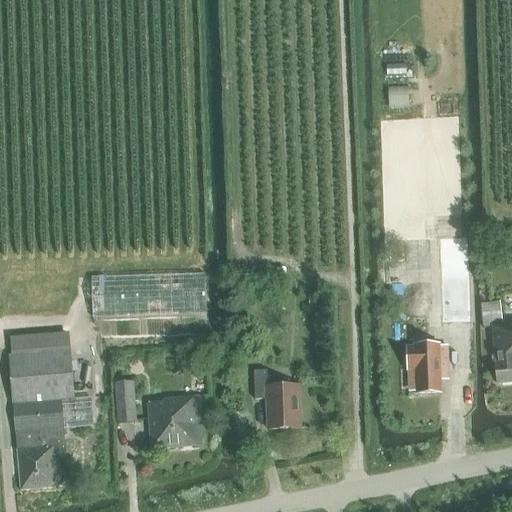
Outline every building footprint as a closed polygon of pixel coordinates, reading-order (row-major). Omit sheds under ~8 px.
[(439,239),(442,323),(469,322),(467,238),(439,239)] [(237,280),(283,282),(284,265),(238,264),(237,280)] [(91,278),(92,319),(205,316),(204,274),(91,278)] [(500,302),(480,305),(483,329),(490,328),(495,387),(511,385),(511,325),(502,326),(500,302)] [(59,318),(34,320),(35,333),(60,331),(59,318)] [(415,348),(407,349),(408,371),(416,370),(416,394),(440,393),(440,374),(448,374),(447,347),(439,347),(439,345),(415,346),(415,348)] [(13,405),(15,432),(93,426),(91,398),(74,400),(70,351),(9,356),(13,405)] [(266,390),(266,373),(252,374),(254,403),(265,402),(267,433),(299,431),(297,389),(266,390)] [(115,385),(118,425),(136,424),(133,383),(115,385)] [(161,406),(146,407),(149,453),(199,449),(196,400),(161,402),(161,406)] [(65,458),(63,429),(15,432),(21,490),(61,487),(59,459),(65,458)]
